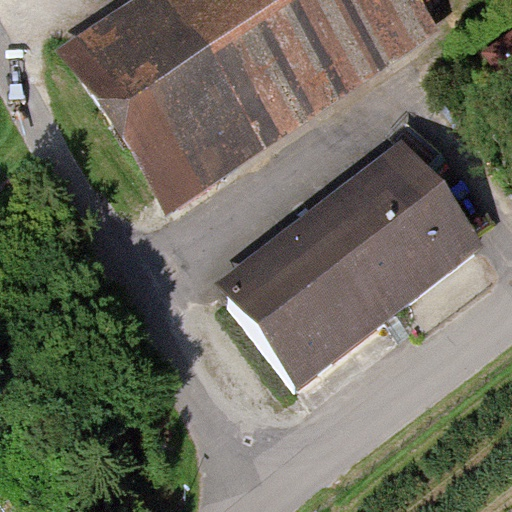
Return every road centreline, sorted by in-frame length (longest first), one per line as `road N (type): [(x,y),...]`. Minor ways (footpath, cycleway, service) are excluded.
road 1 (unclassified): [(270,505),(0,56)]
road 2 (residential): [(270,505),(511,319)]
